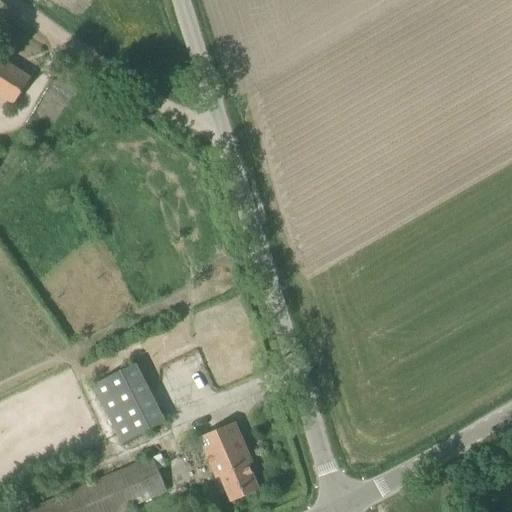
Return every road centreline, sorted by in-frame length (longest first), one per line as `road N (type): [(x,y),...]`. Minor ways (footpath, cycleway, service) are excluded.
road 1 (unclassified): [(338,511),(174,0)]
road 2 (unclassified): [(342,511),(511,422)]
